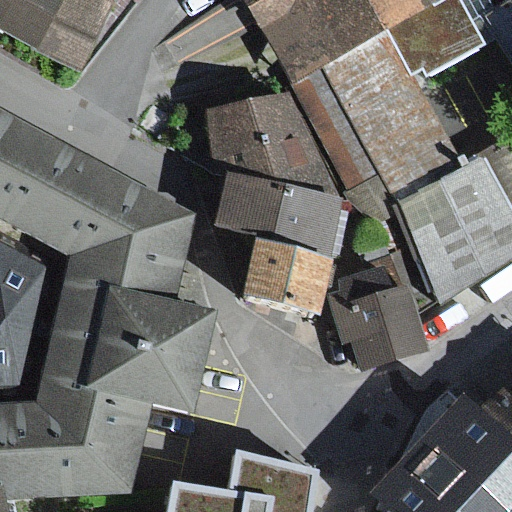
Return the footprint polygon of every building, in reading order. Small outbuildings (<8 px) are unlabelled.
[(0,0),(0,34),(74,70),(113,8),(96,0),(0,0)] [(235,0),(287,92),(292,88),(384,39),(452,0),(235,0)] [(511,72),(511,0),(510,0),(479,20),(511,72)] [(452,4),(384,42),(407,81),(417,75),(421,82),(478,49),(452,4)] [(384,39),(292,88),(362,231),(389,221),(433,314),(511,260),(511,223),(477,159),(456,172),(407,81),(384,42),(384,39)] [(284,100),(170,115),(175,156),(218,181),(337,210),(284,100)] [(0,502),(125,498),(144,412),(184,423),(208,323),(171,312),(187,225),(0,121),(0,502)] [(511,144),(510,141),(477,159),(511,223),(511,144)] [(248,246),(246,254),(322,273),(337,210),(218,181),(205,235),(248,246)] [(246,254),(233,308),(309,327),(322,273),(246,254)] [(348,297),(324,302),(335,352),(347,350),(353,379),(423,361),(394,265),(355,273),(348,297)] [(511,383),(472,416),(511,459),(511,383)] [(402,458),(371,511),(511,511),(511,459),(472,416),(461,403),(402,458)] [(307,511),(312,479),(231,459),(225,499),(169,490),(165,511),(307,511)]
